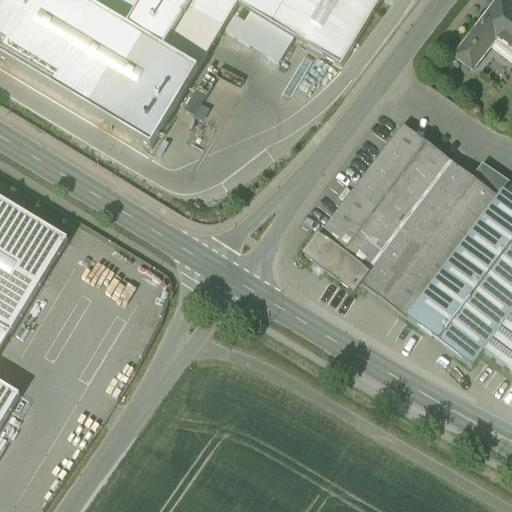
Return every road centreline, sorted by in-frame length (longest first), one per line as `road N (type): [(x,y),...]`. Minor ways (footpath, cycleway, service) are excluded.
road 1 (unclassified): [(188,345),(258,366),(507,511)]
road 2 (residential): [(230,278),(440,0)]
road 3 (tertiary): [(511,445),(230,278)]
road 4 (tertiary): [(230,278),(0,137)]
road 5 (unclassified): [(72,511),(188,345)]
